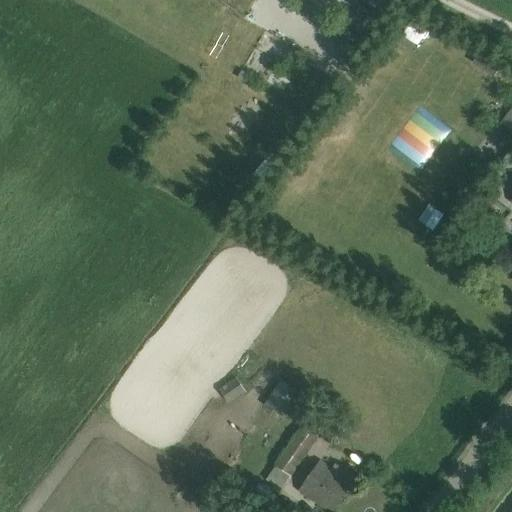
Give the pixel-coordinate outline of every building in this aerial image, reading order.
[(359,0),(387,14),(394,0),(359,0)] [(271,31),(250,66),(263,75),(277,53),(295,65),(304,51),(271,31)] [(511,228),(507,220),(494,229),(501,239),(511,231),(511,228)] [(223,383),(229,394),(247,384),(240,372),(223,383)] [(300,393),(282,381),(265,406),(283,418),(300,393)] [(239,405),(253,392),(246,384),(231,397),(239,405)] [(320,437),(304,426),(276,466),(292,477),(320,437)] [(363,479),(371,467),(357,458),(349,469),(363,479)] [(330,470),(319,462),(299,491),(328,511),(331,511),(355,479),(334,464),(330,470)]
